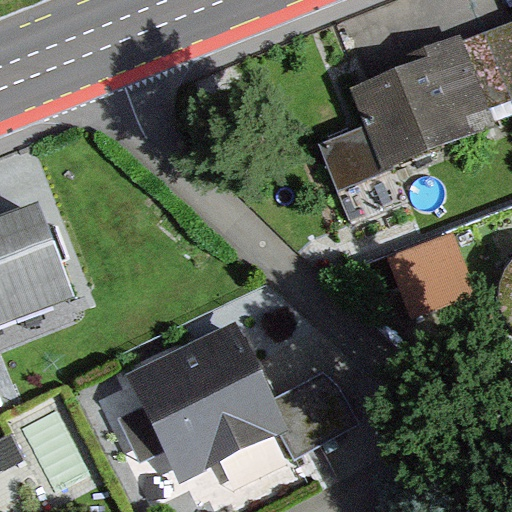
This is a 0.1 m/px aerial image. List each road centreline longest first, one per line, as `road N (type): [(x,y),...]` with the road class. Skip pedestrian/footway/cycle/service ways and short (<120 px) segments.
road 1 (residential): [(105,42),(134,120),(168,165),(452,436)]
road 2 (residential): [(336,511),(452,436)]
road 3 (secondary): [(105,42),(218,0)]
